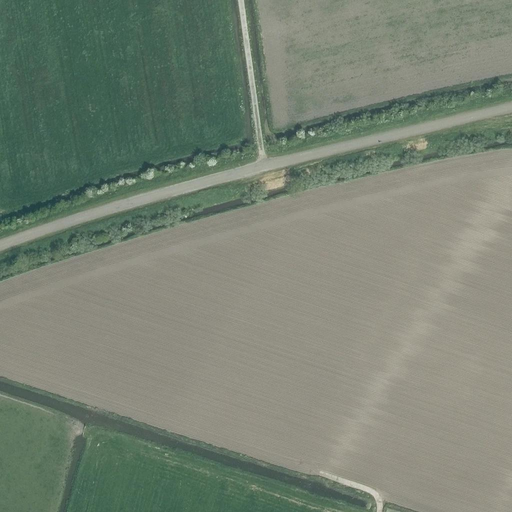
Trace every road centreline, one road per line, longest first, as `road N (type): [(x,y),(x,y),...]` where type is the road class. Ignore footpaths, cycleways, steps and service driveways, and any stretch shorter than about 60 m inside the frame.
road 1 (tertiary): [(0,245),(262,167),(511,107)]
road 2 (unknown): [(239,0),(262,167)]
